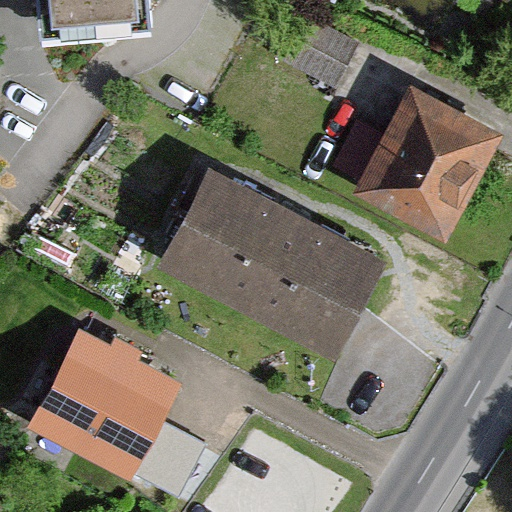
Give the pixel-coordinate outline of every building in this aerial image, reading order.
[(32,0),(35,35),(151,25),(148,0),(32,0)] [(358,40),(296,11),(277,50),(339,80),(358,40)] [(356,189),(451,239),(508,133),(412,83),(356,189)] [(209,169),(159,267),(337,358),(388,260),(209,169)] [(133,477),(180,380),(77,331),(30,428),(133,477)]
